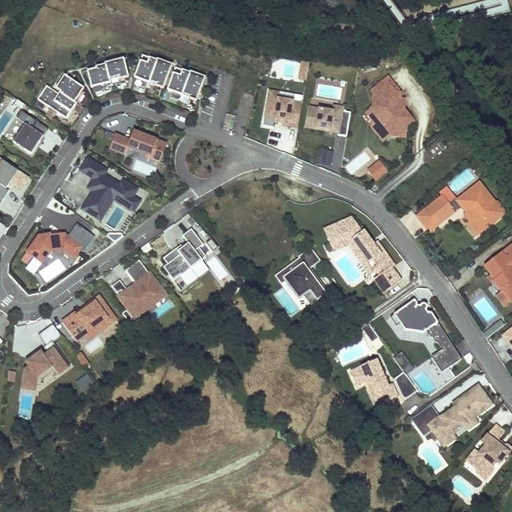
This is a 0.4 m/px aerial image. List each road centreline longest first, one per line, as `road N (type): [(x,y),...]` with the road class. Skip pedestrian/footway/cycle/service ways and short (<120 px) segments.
road 1 (residential): [(200,133),(127,106),(96,117),(0,269)]
road 2 (residential): [(0,290),(31,309),(207,183)]
road 3 (residential): [(432,273),(373,202),(347,186),(271,159),(229,155)]
road 4 (residential): [(511,393),(432,273)]
